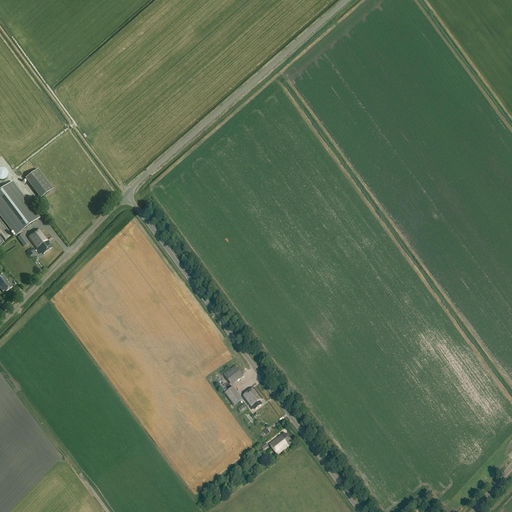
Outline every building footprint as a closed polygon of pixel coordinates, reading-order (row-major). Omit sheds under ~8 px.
[(25,179),(41,199),(53,190),(38,170),(25,179)] [(39,218),(13,182),(0,191),(0,215),(15,236),(39,218)] [(50,243),(40,229),(28,237),(40,254),(42,253),(43,254),(51,249),(50,247),(51,246),(49,243),(50,243)] [(22,234),(17,238),(24,247),(29,243),(22,234)] [(30,255),(35,251),(32,247),(27,252),(30,255)] [(12,287),(3,274),(0,275),(0,288),(3,292),(4,291),(5,292),(12,287)] [(231,386),(244,377),(235,366),(223,374),(231,386)] [(224,394),(233,406),(242,400),(233,388),(224,394)] [(260,400),(260,399),(253,389),(242,397),(243,398),(251,410),(253,409),(254,410),(261,405),(259,401),(260,400)] [(241,413),(247,409),(244,404),(237,409),(241,413)] [(291,441),(286,434),(284,435),(283,434),(269,445),(277,455),(291,444),(290,443),(291,441)] [(260,447),(262,451),(268,447),(265,443),(260,447)]
